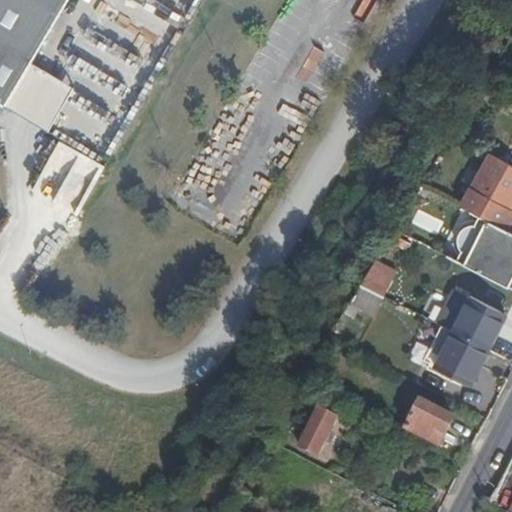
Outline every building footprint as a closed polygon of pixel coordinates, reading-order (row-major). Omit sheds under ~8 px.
[(0,0),(0,106),(3,108),(66,0),(0,0)] [(108,0),(104,9),(152,32),(165,3),(158,0),(108,0)] [(321,16),(316,13),(324,0),(291,0),(273,31),(302,48),(321,16)] [(511,163),(490,152),(460,206),(492,223),(504,229),(511,214),(511,163)] [(511,233),(504,229),(492,223),(470,267),(511,288),(511,233)] [(355,309),(381,318),(400,267),(375,257),(355,309)] [(451,329),(488,348),(506,315),(468,296),(451,329)] [(471,382),(488,348),(451,329),(434,362),(471,382)] [(438,444),(453,417),(418,400),(405,426),(438,444)] [(296,443),(313,452),(335,416),(319,406),(317,409),(312,406),(309,412),(313,415),(296,443)] [(267,439),(278,445),(288,429),(277,423),(267,439)]
